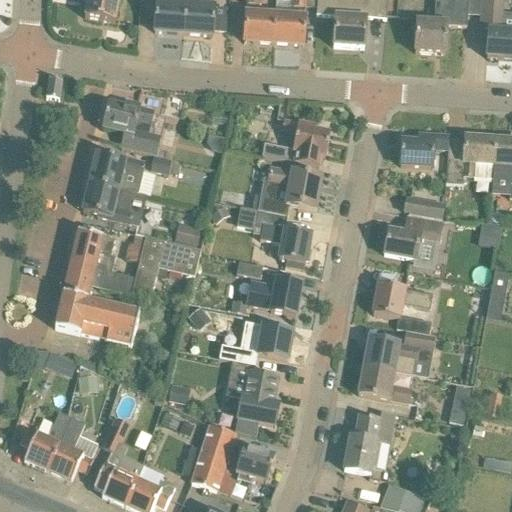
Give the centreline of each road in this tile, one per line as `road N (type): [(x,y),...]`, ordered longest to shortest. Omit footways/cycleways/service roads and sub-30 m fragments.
road 1 (residential): [(282,511),(314,430),(377,93)]
road 2 (residential): [(377,93),(27,55)]
road 3 (residential): [(0,345),(34,336),(98,93)]
road 4 (residential): [(0,265),(27,55)]
road 5 (residential): [(511,104),(377,93)]
